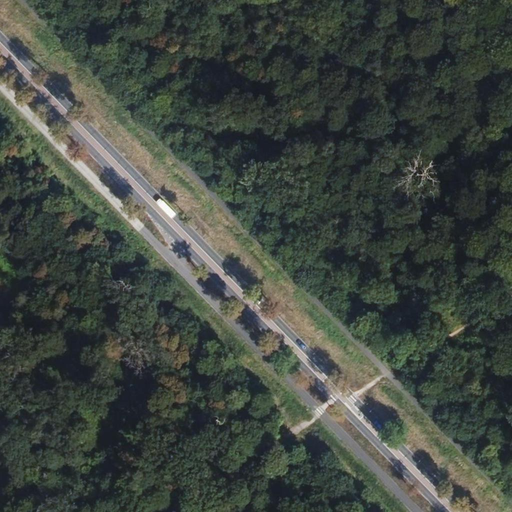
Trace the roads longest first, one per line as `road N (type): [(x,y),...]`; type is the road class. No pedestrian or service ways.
road 1 (primary): [(462,511),(0,37)]
road 2 (primary): [(0,57),(442,511)]
road 3 (track): [(356,395),(511,298)]
road 4 (unknown): [(159,511),(314,415)]
